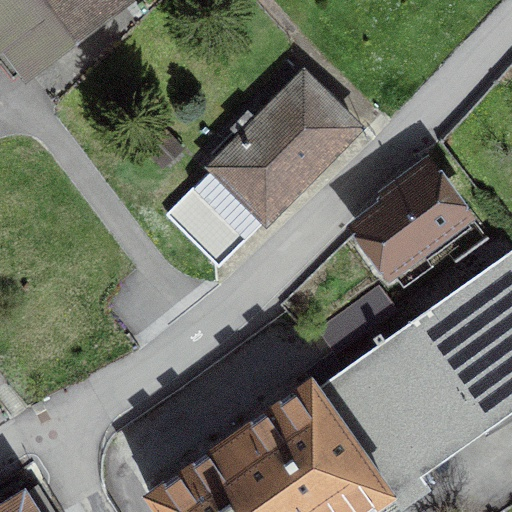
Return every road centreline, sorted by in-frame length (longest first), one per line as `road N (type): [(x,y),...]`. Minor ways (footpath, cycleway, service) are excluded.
road 1 (residential): [(211,336),(264,295),(511,33)]
road 2 (unclassified): [(211,336),(6,82)]
road 3 (residential): [(56,456),(211,336)]
